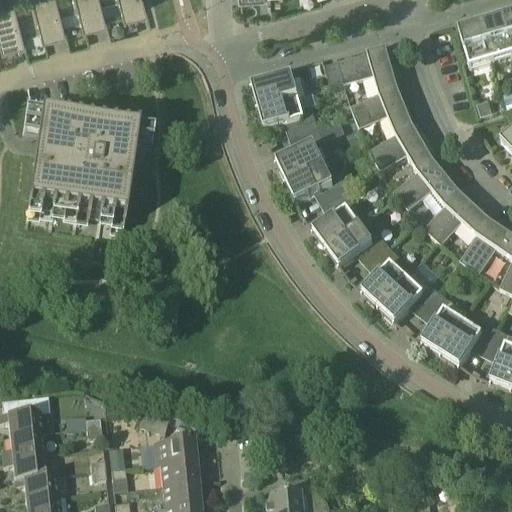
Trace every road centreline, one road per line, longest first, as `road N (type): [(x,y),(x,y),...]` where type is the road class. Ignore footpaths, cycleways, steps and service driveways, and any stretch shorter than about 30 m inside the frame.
road 1 (residential): [(221,69),(254,182),(331,303),(432,387),(511,423)]
road 2 (residential): [(411,27),(449,134),(511,204)]
road 3 (residential): [(241,60),(263,68),(411,27)]
road 4 (residential): [(389,0),(257,38),(241,60)]
road 5 (residential): [(0,81),(158,40)]
